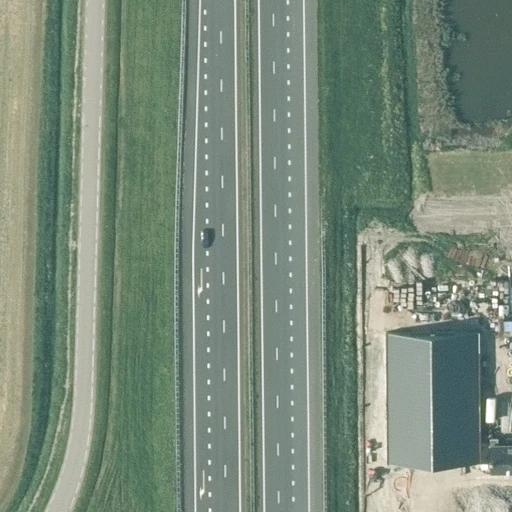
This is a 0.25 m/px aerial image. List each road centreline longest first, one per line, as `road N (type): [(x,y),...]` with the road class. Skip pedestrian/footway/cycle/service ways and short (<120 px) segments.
road 1 (unclassified): [(58,511),(82,422),(94,0)]
road 2 (motorway): [(277,511),(272,0)]
road 3 (motorway): [(221,0),(223,511)]
